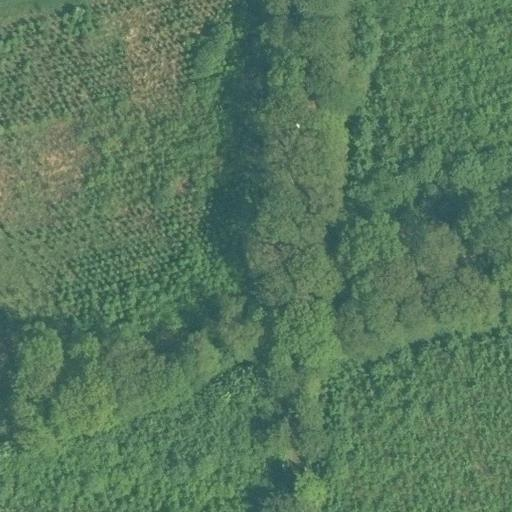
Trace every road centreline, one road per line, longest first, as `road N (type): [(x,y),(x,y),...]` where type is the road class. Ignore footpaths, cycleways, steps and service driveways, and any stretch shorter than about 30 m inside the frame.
road 1 (track): [(0,385),(302,309)]
road 2 (track): [(294,511),(302,309)]
